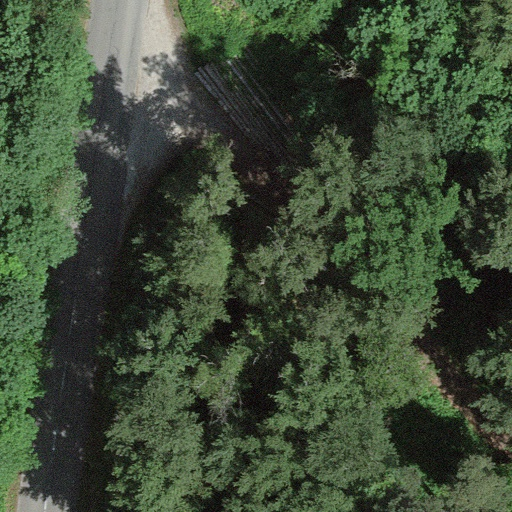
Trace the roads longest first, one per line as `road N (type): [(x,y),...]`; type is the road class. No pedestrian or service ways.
road 1 (track): [(109,44),(237,124),(351,219),(461,392),(511,437)]
road 2 (tertiary): [(115,0),(45,511)]
